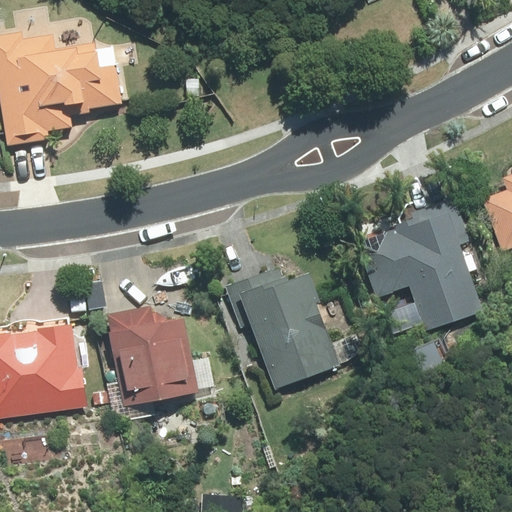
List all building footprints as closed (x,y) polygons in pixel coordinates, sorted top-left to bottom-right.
[(0,37),(0,96),(7,147),(49,141),(48,134),(71,130),(69,118),(90,115),(89,110),(121,105),(116,68),(98,70),(94,46),(55,51),(53,38),(24,42),(23,34),(0,37)] [(196,80),(183,80),(182,98),(195,98),(196,80)] [(511,173),(500,177),(504,189),(480,198),(499,251),(511,245),(511,173)] [(450,197),(406,213),(408,216),(382,225),(369,251),(358,255),(371,296),(403,285),(418,330),(475,311),(453,246),(465,242),(450,197)] [(268,267),(219,283),(233,322),(240,319),(263,388),(328,366),(306,300),(311,299),(300,269),(279,276),(278,272),(271,275),(268,267)] [(147,321),(142,304),(100,314),(105,332),(102,332),(121,407),(194,390),(175,314),(147,321)] [(0,416),(86,404),(80,364),(73,365),(66,315),(0,324),(0,416)] [(202,511),(244,511),(245,497),(204,494),(202,511)]
